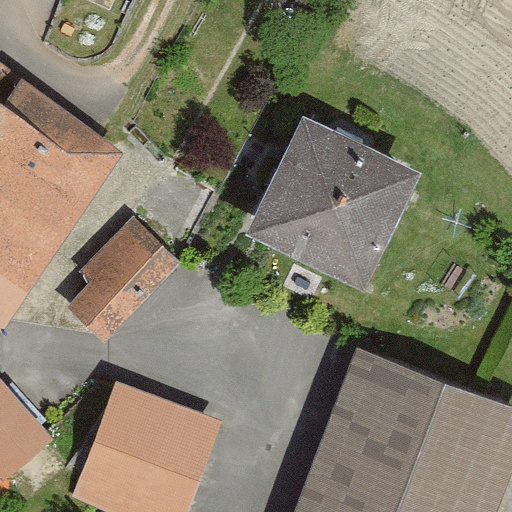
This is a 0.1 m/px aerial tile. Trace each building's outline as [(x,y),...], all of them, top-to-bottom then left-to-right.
[(0,83),(0,111),(15,92),(0,83)] [(0,299),(101,163),(15,92),(0,111),(0,299)] [(435,165),(313,111),(252,246),(373,300),(435,165)] [(184,256),(139,214),(84,269),(87,285),(67,307),(105,333),(184,256)] [(506,511),(511,498),(511,390),(367,335),(302,511),(506,511)] [(59,429),(0,360),(0,463),(13,479),(59,429)] [(188,511),(226,420),(120,380),(80,494),(145,511),(188,511)]
